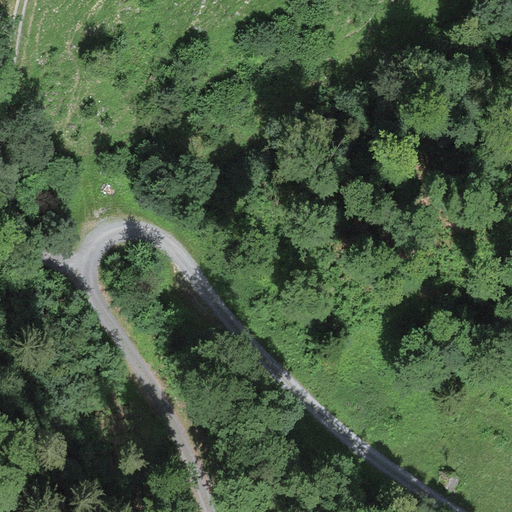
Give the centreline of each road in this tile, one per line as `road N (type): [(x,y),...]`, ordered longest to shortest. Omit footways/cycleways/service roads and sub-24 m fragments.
road 1 (track): [(481,511),(279,373),(166,225),(106,201),(78,234),(72,262),(145,376),(206,511)]
road 2 (track): [(28,0),(0,137)]
